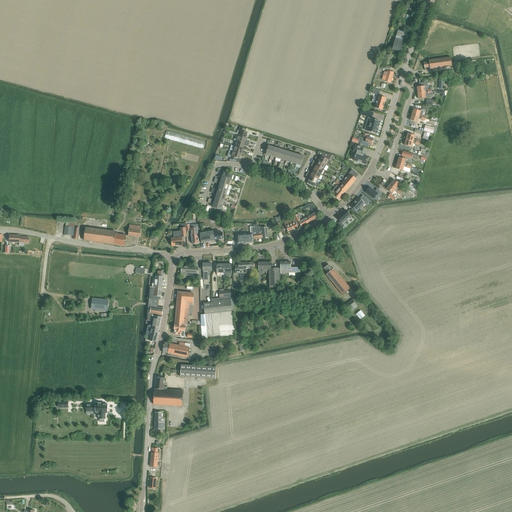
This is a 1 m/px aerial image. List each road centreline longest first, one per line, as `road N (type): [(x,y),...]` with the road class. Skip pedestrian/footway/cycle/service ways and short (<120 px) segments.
road 1 (tertiary): [(140,511),(151,373),(172,258)]
road 2 (tertiary): [(172,258),(276,245),(329,216)]
road 3 (unclassified): [(152,252),(0,229)]
road 4 (residential): [(370,169),(386,175),(394,152),(411,93),(400,80)]
